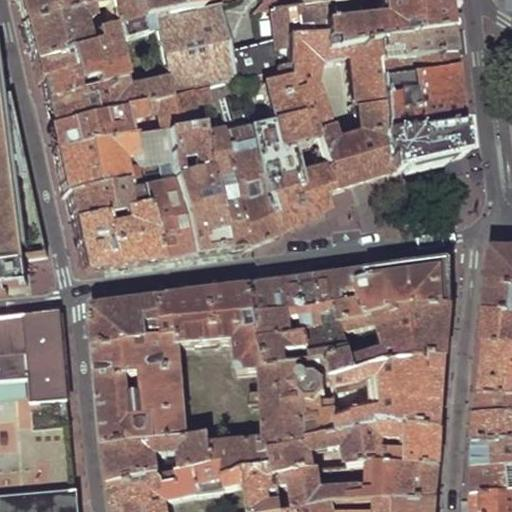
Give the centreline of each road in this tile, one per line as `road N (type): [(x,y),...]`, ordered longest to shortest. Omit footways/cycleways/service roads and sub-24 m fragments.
road 1 (residential): [(69,298),(483,231)]
road 2 (residential): [(69,298),(0,11)]
road 3 (residential): [(453,511),(483,231)]
road 4 (residential): [(483,231),(492,214),(491,178),(470,0)]
road 5 (residential): [(69,298),(100,511)]
